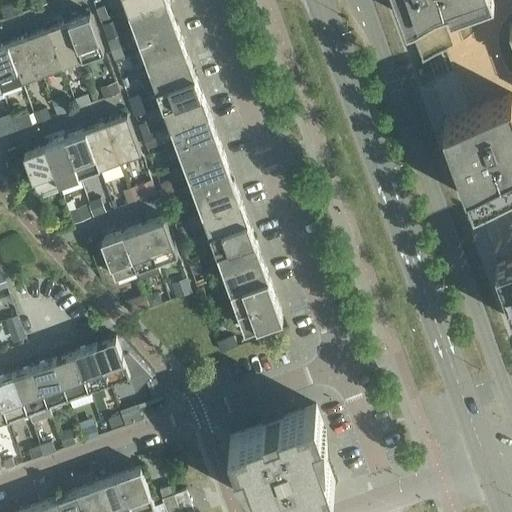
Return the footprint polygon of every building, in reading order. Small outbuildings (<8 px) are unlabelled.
[(125,0),(129,10),(155,0),(125,0)] [(155,0),(129,10),(136,29),(175,15),(169,0),(155,0)] [(401,0),(408,19),(459,0),(469,0),(472,5),(485,0),(401,0)] [(0,15),(15,12),(12,3),(0,6),(0,15)] [(90,12),(69,19),(83,57),(104,50),(90,12)] [(136,29),(143,48),(181,34),(175,15),(136,29)] [(69,19),(49,27),(63,65),(83,57),(69,19)] [(49,27),(29,34),(43,72),(63,65),(49,27)] [(29,34),(8,41),(22,80),(43,72),(29,34)] [(143,48),(150,67),(188,53),(181,34),(143,48)] [(8,41),(0,44),(0,81),(2,87),(22,80),(8,41)] [(150,67),(157,86),(195,72),(188,53),(150,67)] [(157,86),(164,105),(202,91),(195,72),(157,86)] [(164,105),(171,125),(210,110),(202,91),(164,105)] [(511,93),(445,118),(475,201),(511,187),(511,93)] [(171,125),(178,144),(217,130),(210,110),(171,125)] [(13,117),(17,128),(34,122),(30,111),(13,117)] [(128,113),(106,121),(120,159),(142,151),(128,113)] [(0,119),(0,120),(3,130),(14,127),(10,116),(0,119)] [(106,121),(86,128),(100,166),(120,159),(106,121)] [(86,128),(66,135),(80,174),(100,166),(86,128)] [(178,144),(185,163),(224,149),(217,130),(178,144)] [(66,135),(45,143),(59,181),(80,174),(66,135)] [(59,181),(45,143),(24,151),(38,189),(59,181)] [(224,149),(185,163),(193,183),(231,169),(224,149)] [(196,192),(203,212),(242,198),(234,178),(196,192)] [(203,212),(210,232),(249,218),(242,198),(203,212)] [(165,214),(143,222),(157,260),(179,253),(165,214)] [(210,232),(217,251),(256,237),(249,218),(210,232)] [(123,230),(137,268),(141,277),(161,270),(157,260),(143,222),(123,230)] [(116,276),(137,268),(123,230),(102,237),(116,276)] [(217,251),(225,270),(263,256),(256,237),(217,251)] [(511,254),(496,260),(511,302),(511,254)] [(225,270),(232,289),(270,275),(263,256),(225,270)] [(232,289),(239,308),(277,294),(270,275),(232,289)] [(181,282),(185,293),(192,290),(188,279),(181,282)] [(277,294),(239,308),(246,328),(284,314),(277,294)] [(21,311),(9,315),(17,339),(30,334),(21,311)] [(0,340),(14,336),(10,322),(0,324),(0,340)] [(117,334),(96,341),(110,380),(130,372),(132,379),(138,381),(146,378),(150,375),(152,376),(153,375),(129,350),(124,352),(117,334)] [(218,341),(222,350),(238,345),(234,335),(218,341)] [(96,341),(75,349),(89,387),(110,380),(96,341)] [(75,349),(55,356),(69,395),(89,387),(75,349)] [(55,356),(35,364),(49,402),(69,395),(55,356)] [(14,371),(28,409),(33,421),(53,413),(49,402),(35,364),(14,371)] [(14,371),(0,376),(0,394),(8,417),(28,409),(14,371)] [(0,394),(0,419),(8,417),(0,394)] [(144,407),(148,416),(164,410),(167,404),(163,395),(154,398),(151,404),(144,407)] [(324,424),(316,403),(281,416),(279,410),(263,416),(265,422),(230,435),(238,456),(246,453),(266,507),(270,509),(334,486),(336,482),(316,427),(324,424)] [(124,411),(128,422),(143,417),(139,406),(124,411)] [(81,428),(85,438),(98,433),(94,423),(81,428)] [(59,431),(65,446),(75,442),(69,427),(59,431)] [(41,444),(45,453),(54,450),(50,441),(41,444)] [(29,448),(33,458),(44,454),(40,444),(29,448)] [(1,461),(4,468),(14,465),(11,457),(1,461)] [(141,465),(120,473),(134,511),(155,503),(141,465)] [(120,473),(100,480),(111,511),(134,511),(120,473)] [(111,511),(100,480),(80,487),(88,511),(111,511)] [(88,511),(80,487),(60,495),(65,511),(88,511)] [(186,488),(175,492),(182,511),(192,511),(195,511),(186,488)] [(182,511),(175,492),(163,496),(168,511),(182,511)] [(65,511),(60,495),(39,502),(42,511),(65,511)] [(18,510),(18,511),(42,511),(39,502),(18,510)]
